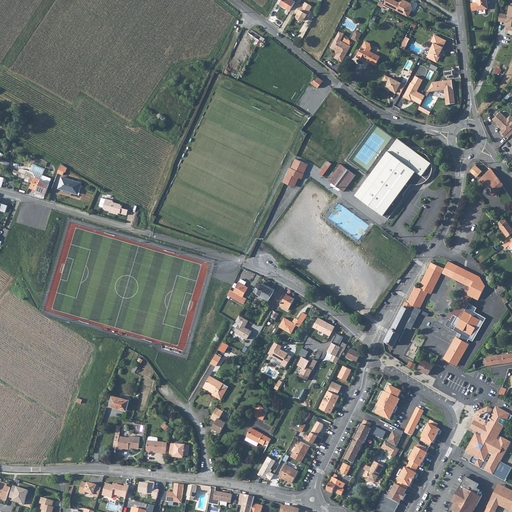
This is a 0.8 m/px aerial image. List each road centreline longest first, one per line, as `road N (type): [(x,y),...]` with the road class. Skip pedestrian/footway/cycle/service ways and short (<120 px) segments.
road 1 (track): [(0,71),(70,108),(80,95),(128,125),(172,65),(212,55),(241,6)]
road 2 (tertiary): [(425,129),(372,109),(234,0)]
road 3 (residential): [(412,511),(455,421),(444,403),(369,358)]
road 4 (tertiary): [(460,175),(448,221),(375,343)]
road 5 (residential): [(241,262),(309,296),(375,343)]
road 6 (tertiary): [(369,358),(311,500)]
road 7 (residential): [(207,481),(61,468)]
